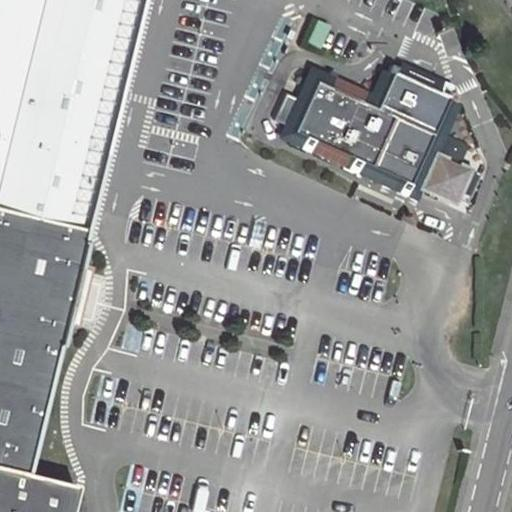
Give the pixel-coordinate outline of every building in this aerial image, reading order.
[(87,235),(143,0),(0,0),(0,511),(72,511),(78,490),(29,478),(60,350),(61,350),(66,329),(80,268),(85,248),(84,247),(87,235)] [(309,42),(319,47),(329,25),(319,20),(309,42)] [(307,134),(305,138),(417,187),(420,181),(426,183),(428,189),(451,199),(456,197),(467,173),(465,168),(441,158),(436,160),(430,157),(432,152),(439,137),(441,132),(330,82),(328,85),(312,78),(290,127),(307,134)] [(432,152),(466,167),(473,152),(439,137),(432,152)] [(89,271),(80,268),(66,329),(74,331),(89,271)]
